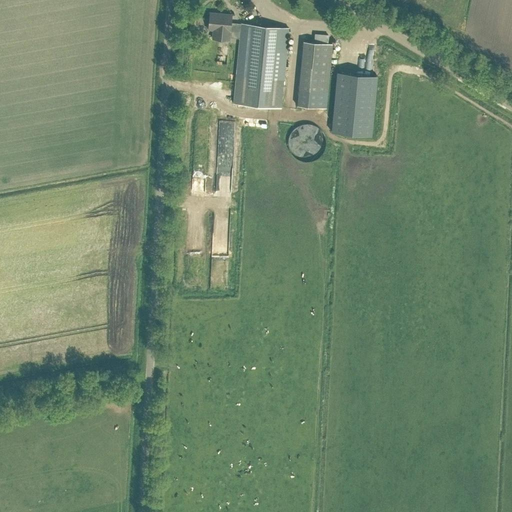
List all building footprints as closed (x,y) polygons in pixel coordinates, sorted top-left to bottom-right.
[(213,29),(212,38),(229,40),(229,37),(240,38),(234,102),(281,106),(289,28),(242,23),(241,26),(231,25),(232,14),(210,12),(208,29),(213,29)] [(222,61),(234,61),(234,41),(223,40),(222,61)] [(327,107),(333,43),(302,40),(296,104),(327,107)] [(331,132),(371,135),(377,76),(337,72),(331,132)] [(295,156),(300,159),(305,160),(311,159),(316,157),(321,153),(323,148),(325,142),(324,137),(321,131),(318,127),(313,125),(307,123),(302,124),(296,126),(292,130),(289,135),(288,141),(289,146),(291,152),(295,156)] [(209,143),(197,143),(197,176),(209,176),(209,143)] [(225,168),(236,168),(236,150),(225,150),(225,168)]
